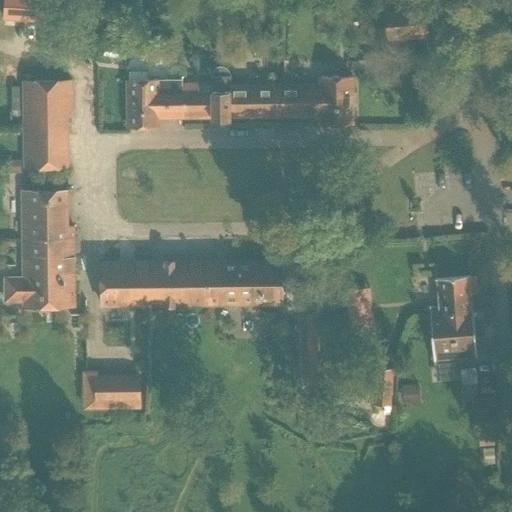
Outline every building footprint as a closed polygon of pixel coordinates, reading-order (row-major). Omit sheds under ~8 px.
[(5,0),(5,20),(41,22),(41,0),(5,0)] [(425,10),(405,12),(384,14),(386,39),(407,38),(427,36),(425,10)] [(182,84),(182,117),(212,117),(212,120),(229,120),(230,116),(283,116),(283,85),(230,85),(230,76),(228,76),(228,74),(228,72),(227,70),(225,69),(223,68),(222,67),(221,67),(218,67),(217,68),(216,69),(215,69),(214,71),(213,72),(212,73),(212,74),(212,76),(210,76),(210,93),(182,93),(182,84)] [(283,85),(283,116),(321,115),(321,125),(351,125),(351,77),(321,77),(321,85),(283,85)] [(156,117),(182,117),(182,84),(181,84),(181,93),(156,93),(156,79),(129,80),(129,128),(157,128),(156,117)] [(24,167),(67,167),(67,116),(72,116),(71,81),(23,82),(24,167)] [(21,191),(22,243),(50,243),(50,257),(74,256),(73,227),(67,227),(67,191),(21,191)] [(50,243),(22,243),(22,278),(8,278),(4,282),(4,299),(8,302),(22,302),(23,307),(75,307),(74,256),(50,257),(50,243)] [(280,260),(101,262),(102,306),(281,304),(280,260)] [(429,307),(430,315),(472,311),(470,276),(435,279),(437,306),(429,307)] [(353,289),(338,290),(342,328),(357,327),(353,289)] [(472,311),(430,315),(434,363),(435,380),(456,378),(454,361),(476,359),(472,311)] [(310,384),(328,383),(326,313),(308,314),(310,384)] [(373,392),(373,404),(391,405),(394,369),(370,367),(368,391),(373,392)] [(84,372),(84,384),(95,384),(95,402),(124,402),(124,407),(139,407),(139,376),(96,377),(96,372),(84,372)] [(404,398),(420,399),(421,385),(405,384),(404,398)] [(477,397),(471,397),(473,413),(491,411),(489,389),(476,390),(477,397)]
